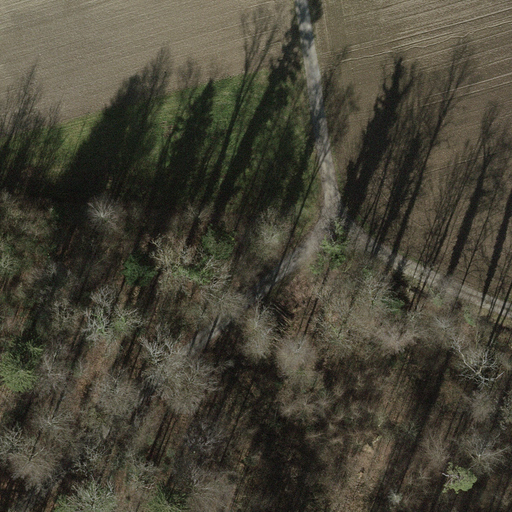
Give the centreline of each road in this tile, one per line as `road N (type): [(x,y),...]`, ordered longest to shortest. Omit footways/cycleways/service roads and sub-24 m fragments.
road 1 (track): [(294,0),(333,233),(425,284),(511,306)]
road 2 (track): [(333,233),(282,296),(0,500)]
